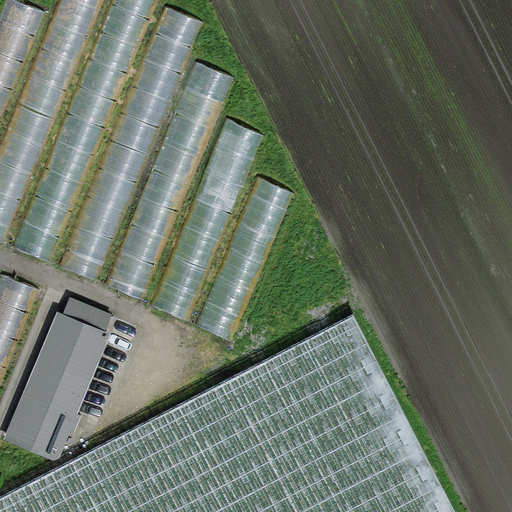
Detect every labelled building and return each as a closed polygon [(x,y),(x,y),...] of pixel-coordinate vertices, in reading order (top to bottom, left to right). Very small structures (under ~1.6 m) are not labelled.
[(15,0),(3,0),(0,8),(0,121),(44,12),(15,0)] [(56,0),(0,138),(0,240),(5,243),(104,0),(56,0)] [(111,0),(11,245),(51,261),(158,0),(111,0)] [(164,6),(59,264),(98,281),(204,22),(164,6)] [(197,61),(106,284),(144,299),(235,77),(197,61)] [(227,119),(150,304),(189,320),(266,135),(227,119)] [(257,176),(196,324),(232,339),(294,191),(257,176)] [(0,389),(41,289),(1,273),(0,274),(0,389)] [(63,315),(57,312),(5,438),(56,458),(107,333),(102,331),(109,312),(71,297),(63,315)] [(0,495),(0,511),(455,511),(351,313),(0,495)]
